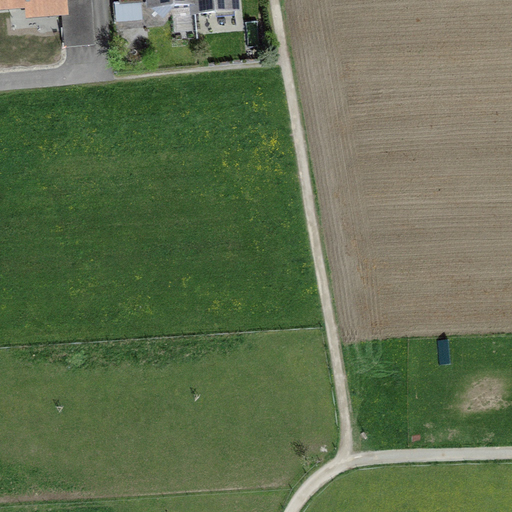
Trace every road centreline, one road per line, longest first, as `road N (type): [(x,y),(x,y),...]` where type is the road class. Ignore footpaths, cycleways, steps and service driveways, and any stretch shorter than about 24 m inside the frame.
road 1 (track): [(348,461),(347,400),(277,0)]
road 2 (track): [(348,461),(511,454)]
